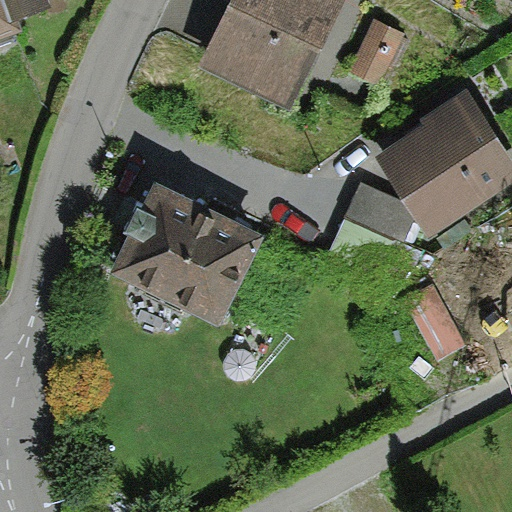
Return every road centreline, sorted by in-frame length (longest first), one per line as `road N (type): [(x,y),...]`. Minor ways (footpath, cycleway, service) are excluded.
road 1 (residential): [(139,0),(73,159),(33,324),(0,395)]
road 2 (residential): [(511,382),(265,511)]
